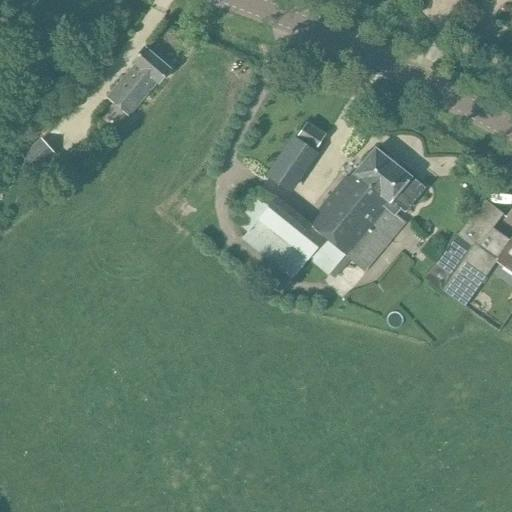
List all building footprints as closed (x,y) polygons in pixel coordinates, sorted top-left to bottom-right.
[(132,62),(134,64),(105,98),(127,118),(158,84),(170,70),(144,48),(132,62)] [(307,123),(297,138),(315,151),(326,134),(308,122),(307,123)] [(292,137),(265,176),(291,194),(318,155),(292,137)] [(28,178),(55,155),(41,139),(14,162),(28,178)] [(277,197),(258,218),(328,276),(346,255),(365,271),(405,222),(395,214),(400,208),(405,211),(423,189),(375,149),(349,180),(346,178),(318,211),(321,213),(311,225),(277,197)] [(10,184),(22,174),(14,165),(2,175),(10,184)] [(497,262),(498,263),(511,272),(511,242),(493,228),(503,214),(484,200),(424,279),(465,308),(497,262)]
